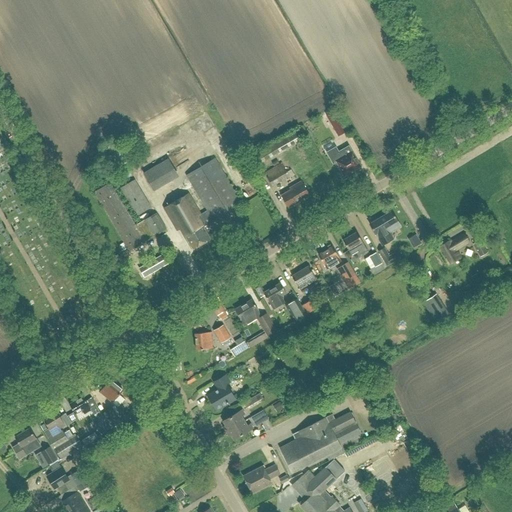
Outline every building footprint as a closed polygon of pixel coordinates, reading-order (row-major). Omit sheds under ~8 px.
[(338,136),(345,132),(333,111),(326,115),(338,136)] [(271,159),(277,156),(297,144),(304,141),(297,129),(270,144),(253,154),(259,164),(270,157),(271,159)] [(131,145),(129,143),(127,142),(125,140),(123,139),(120,139),(118,139),(115,139),(113,140),(110,141),(108,143),(107,145),(105,147),(104,149),(103,152),(103,154),(103,157),(104,159),(105,162),(107,164),(108,166),(111,167),(113,168),(115,169),(118,169),(121,169),(123,169),(126,168),(128,166),(130,164),(131,162),(132,160),(133,158),(134,155),(134,153),(133,150),(132,148),(131,145)] [(312,145),(307,147),(313,161),(318,159),(312,145)] [(344,175),(360,166),(352,152),(348,145),(338,151),(336,147),(326,152),(333,163),(336,161),(344,175)] [(156,151),(142,158),(146,165),(160,158),(156,151)] [(203,227),(242,204),(214,158),(187,175),(207,210),(200,214),(188,193),(164,208),(177,230),(181,228),(192,249),(210,238),(203,227)] [(170,160),(144,174),(151,187),(177,172),(170,160)] [(272,187),(290,177),(285,167),(284,168),(281,162),(266,171),(269,177),(267,178),(272,187)] [(137,216),(151,207),(134,179),(120,188),(137,216)] [(288,208),(310,195),(301,181),(289,188),(290,190),(281,195),(288,208)] [(129,251),(166,229),(156,212),(135,225),(110,182),(94,192),(129,251)] [(392,211),(378,219),(377,220),(376,218),(370,222),(371,223),(369,224),(378,238),(382,245),(393,239),(389,232),(400,225),(392,211)] [(356,232),(343,240),(351,255),(358,251),(360,254),(367,250),(356,232)] [(456,250),(469,242),(464,233),(451,242),(450,240),(440,246),(450,263),(460,257),(456,250)] [(480,257),(488,252),(480,239),(473,244),(480,257)] [(326,268),(340,260),(332,246),(318,255),(326,268)] [(378,251),(383,260),(386,266),(400,258),(396,252),(389,255),(385,248),(378,251)] [(375,252),(369,256),(375,267),(381,263),(375,252)] [(169,262),(164,254),(142,267),(146,275),(169,262)] [(348,285),(358,279),(347,262),(338,267),(348,285)] [(316,279),(308,266),(292,276),(299,289),(316,279)] [(269,302),(273,309),(282,304),(283,301),(280,296),(286,292),(280,283),(263,293),(269,302)] [(419,293),(423,299),(430,294),(427,288),(419,293)] [(434,295),(424,302),(437,322),(447,316),(434,295)] [(214,302),(220,318),(228,315),(222,299),(214,302)] [(297,299),(286,306),(295,321),(306,314),(297,299)] [(301,305),(305,312),(306,314),(316,308),(311,299),(301,305)] [(252,300),(235,310),(244,326),(259,317),(257,309),(252,300)] [(267,336),(277,330),(266,313),(257,318),(267,336)] [(221,343),(230,338),(223,325),(214,330),(221,343)] [(196,349),(212,348),(211,332),(195,333),(196,349)] [(239,350),(247,346),(239,332),(231,336),(239,350)] [(232,339),(226,343),(230,348),(236,344),(232,339)] [(195,372),(188,373),(190,383),(197,382),(195,372)] [(216,410),(235,399),(226,384),(230,382),(225,375),(213,382),(217,389),(207,395),(216,410)] [(118,406),(124,399),(119,394),(123,390),(110,379),(100,392),(112,402),(118,406)] [(246,408),(263,398),(259,393),(243,402),(246,408)] [(84,414),(91,410),(83,396),(82,396),(80,394),(74,398),(75,400),(69,404),(75,414),(81,410),(84,414)] [(121,424),(112,407),(101,414),(109,427),(110,430),(121,424)] [(226,431),(244,421),(241,416),(244,414),(242,409),(222,421),(225,426),(223,427),(226,431)] [(256,426),(268,419),(263,410),(250,417),(256,426)] [(58,429),(65,425),(57,411),(43,420),(49,429),(56,425),(58,429)] [(344,453),(339,444),(361,433),(350,412),(333,421),(334,423),(329,425),(325,417),(298,431),(301,437),(280,447),(283,455),(292,472),(326,455),(328,461),(344,453)] [(103,430),(109,427),(101,414),(96,416),(103,430)] [(244,421),(226,431),(228,436),(231,435),(233,439),(253,428),(250,424),(247,426),(244,421)] [(40,446),(36,438),(29,428),(15,437),(19,443),(12,447),(16,454),(19,458),(26,454),(40,446)] [(82,446),(76,435),(68,440),(62,430),(47,439),(53,449),(55,448),(61,459),(82,446)] [(49,447),(41,452),(49,464),(56,459),(49,447)] [(269,479),(280,474),(275,464),(265,470),(262,465),(243,476),(252,493),(271,483),(269,479)] [(69,489),(84,480),(78,470),(67,477),(61,467),(46,477),(54,488),(65,482),(69,489)] [(345,511),(343,511),(339,507),(341,505),(331,495),(330,496),(324,490),(336,479),(325,467),(315,477),(308,470),(302,476),(292,485),(305,500),(300,505),(306,511),(345,511)] [(85,511),(84,509),(87,507),(77,491),(62,501),(68,511),(85,511)] [(459,511),(453,502),(436,511),(459,511)]
